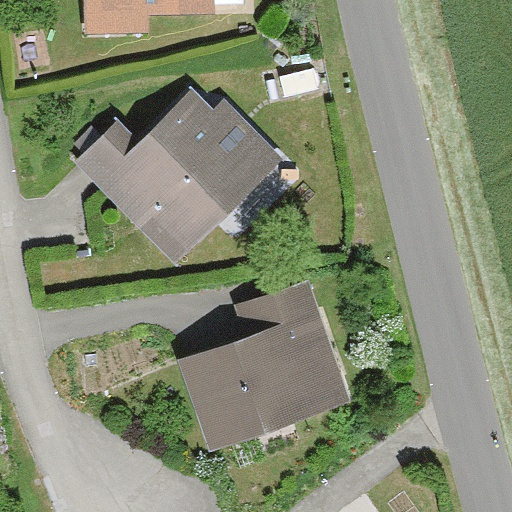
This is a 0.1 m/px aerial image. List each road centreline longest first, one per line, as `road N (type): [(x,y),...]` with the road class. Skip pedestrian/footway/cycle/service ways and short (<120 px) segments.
road 1 (tertiary): [(367,0),(491,511)]
road 2 (residential): [(0,224),(17,348),(67,443),(139,501)]
